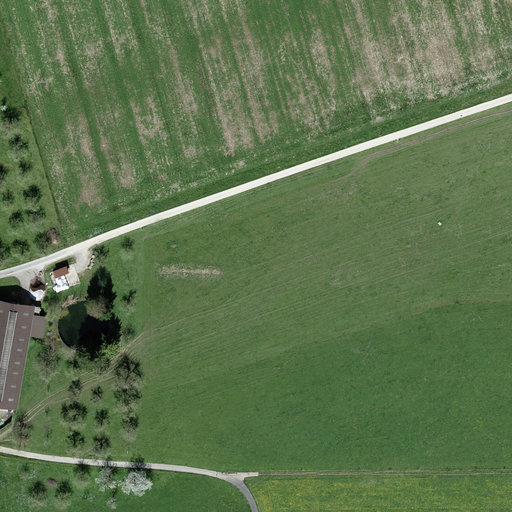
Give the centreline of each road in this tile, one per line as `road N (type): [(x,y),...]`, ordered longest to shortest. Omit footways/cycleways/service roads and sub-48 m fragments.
road 1 (track): [(64,254),(511,101)]
road 2 (track): [(254,511),(251,493),(229,478),(0,449)]
